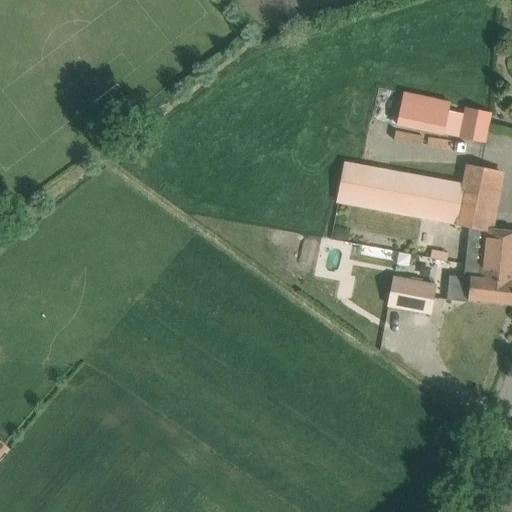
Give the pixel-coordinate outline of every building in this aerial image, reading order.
[(465,107),(464,114),(449,111),(450,102),(403,92),(397,125),(447,135),(447,134),(459,136),(459,137),(485,142),(491,112),(465,107)] [(500,172),(481,168),(468,166),(463,184),(345,164),(337,203),(485,229),(481,265),(481,266),(485,266),(486,267),(485,268),(511,271),(511,231),(493,229),(496,211),(492,210),(500,172)] [(481,266),(481,265),(465,263),(464,277),(470,278),(468,300),(511,304),(511,271),(485,268),(486,267),(485,266),(481,266)] [(437,285),(393,276),(387,307),(430,316),(437,285)] [(0,440),(0,459),(10,448),(0,440)]
